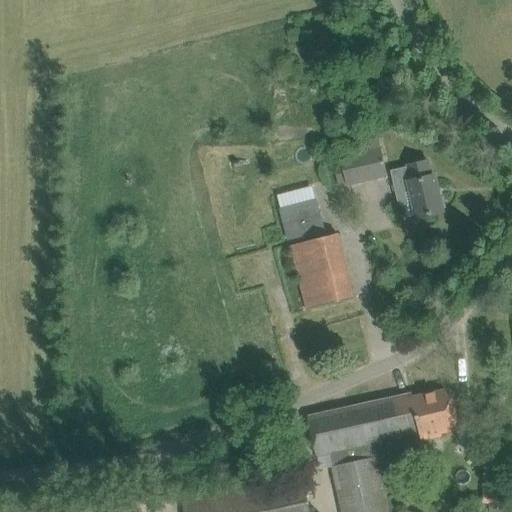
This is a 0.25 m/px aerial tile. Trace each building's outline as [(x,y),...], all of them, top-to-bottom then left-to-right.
[(386,175),(380,148),(341,157),(348,185),(386,175)] [(432,176),(428,161),(408,166),(408,167),(391,171),(396,192),(410,188),(417,217),(443,211),(442,209),(446,208),(443,197),(440,197),(434,176),(432,176)] [(370,230),(396,226),(389,179),(362,184),(370,230)] [(319,199),(281,209),(290,241),(327,231),(319,199)] [(389,511),(374,442),(439,428),(440,433),(459,429),(450,389),(413,398),(412,393),(308,416),(316,455),(330,452),(333,466),(332,466),(341,511),(389,511)] [(239,487),(183,499),(185,511),(309,511),(306,492),(301,473),(260,482),(258,473),(237,478),(239,487)] [(511,511),(511,484),(483,484),(483,501),(490,502),(490,511),(511,511)]
